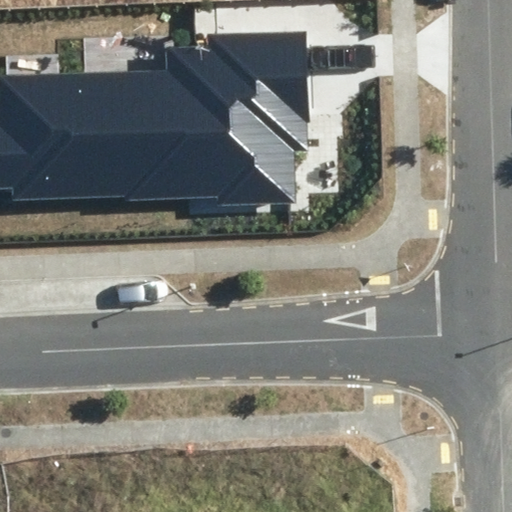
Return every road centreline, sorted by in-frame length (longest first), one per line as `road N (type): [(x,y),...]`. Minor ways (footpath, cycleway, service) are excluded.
road 1 (residential): [(0,353),(384,335)]
road 2 (residential): [(490,0),(496,329)]
road 3 (residential): [(496,329),(502,511)]
